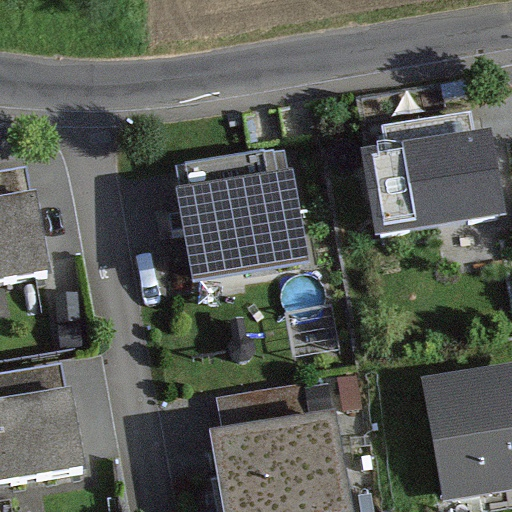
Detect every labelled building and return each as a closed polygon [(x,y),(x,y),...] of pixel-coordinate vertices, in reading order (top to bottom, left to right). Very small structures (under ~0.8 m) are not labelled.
[(488,139),(370,158),(381,229),(500,210),(488,139)] [(0,283),(46,275),(27,174),(0,178),(0,283)] [(307,183),(196,203),(212,289),(323,269),(307,183)] [(270,316),(275,356),(340,348),(336,308),(270,316)] [(511,485),(511,367),(428,382),(447,497),(511,485)] [(85,471),(70,371),(0,381),(0,511),(35,511),(30,479),(85,471)] [(360,511),(344,429),(224,452),(235,511),(360,511)]
